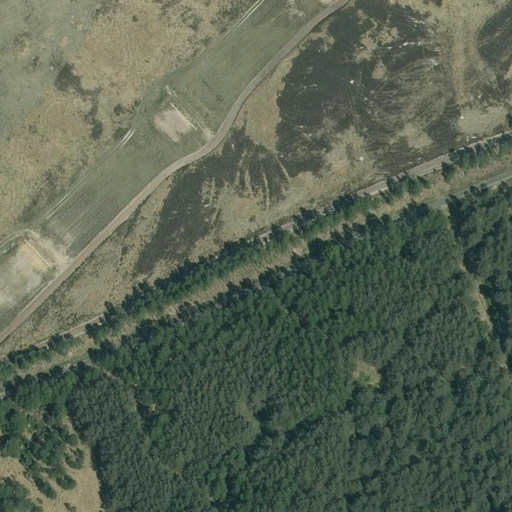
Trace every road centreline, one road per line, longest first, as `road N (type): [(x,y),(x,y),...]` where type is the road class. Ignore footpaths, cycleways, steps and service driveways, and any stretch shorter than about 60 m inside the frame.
road 1 (track): [(0,365),(269,236),(511,135)]
road 2 (unclassified): [(0,396),(511,173)]
road 3 (track): [(0,340),(164,176),(208,151),(250,87),(347,0)]
road 4 (track): [(441,202),(511,379)]
